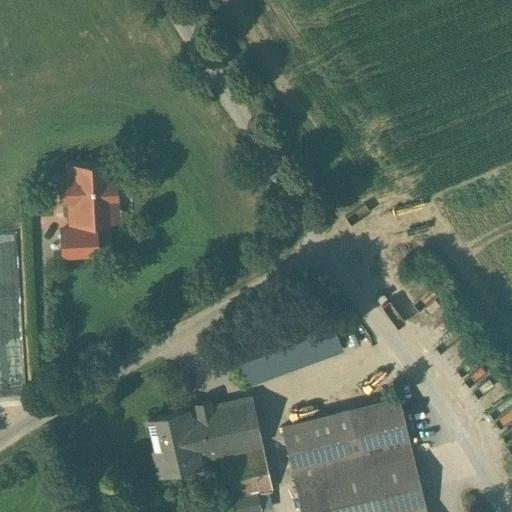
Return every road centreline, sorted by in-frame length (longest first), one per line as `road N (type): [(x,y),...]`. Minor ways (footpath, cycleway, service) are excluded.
road 1 (unclassified): [(328,250),(0,444)]
road 2 (unclassified): [(328,250),(508,511)]
road 3 (unclassified): [(170,0),(328,250)]
